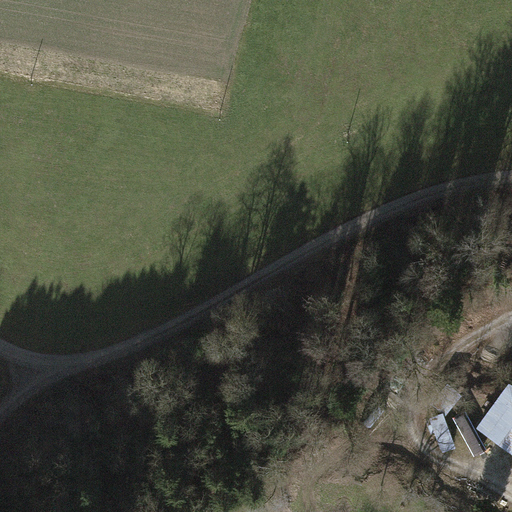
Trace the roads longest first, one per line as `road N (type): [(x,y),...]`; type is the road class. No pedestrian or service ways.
road 1 (track): [(511,178),(408,202),(124,346),(40,361)]
road 2 (track): [(414,425),(352,445),(321,465),(306,485),(311,511)]
